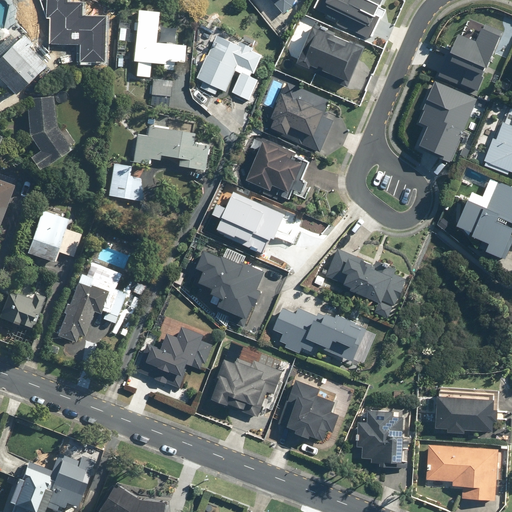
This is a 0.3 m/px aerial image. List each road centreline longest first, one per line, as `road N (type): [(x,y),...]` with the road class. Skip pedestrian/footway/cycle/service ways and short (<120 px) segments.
road 1 (tertiary): [(0,374),(360,511)]
road 2 (residential): [(369,147),(418,27),(439,0)]
road 3 (residential): [(369,147),(357,190),(391,221),(416,214),(420,183)]
